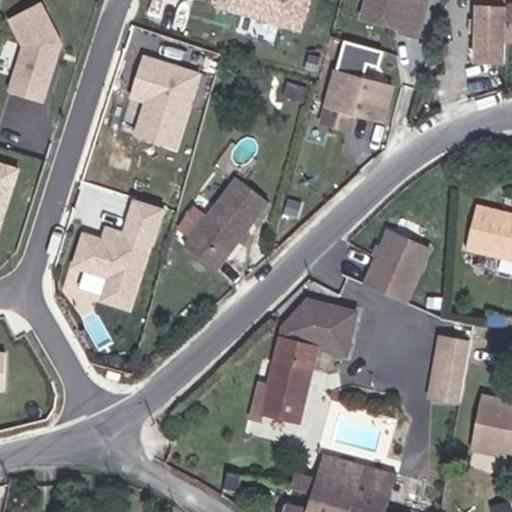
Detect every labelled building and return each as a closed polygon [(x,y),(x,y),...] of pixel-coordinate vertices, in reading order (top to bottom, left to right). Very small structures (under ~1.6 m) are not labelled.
[(40,0),(39,0),(4,19),(18,45),(4,93),(47,105),(65,44),(40,0)] [(211,0),(299,26),(306,0),(211,0)] [(366,0),(362,22),(373,25),(392,23),(404,27),(403,34),(416,38),(427,0),(425,0),(366,0)] [(498,42),(500,11),(506,9),(505,0),(468,0),(467,66),(498,66),(498,42)] [(498,42),(511,42),(511,0),(506,0),(506,9),(500,11),(498,42)] [(338,61),(386,72),(391,49),(344,38),(338,61)] [(196,74),(144,59),(121,133),(173,155),(196,74)] [(381,128),(390,94),(335,79),(325,113),(381,128)] [(0,236),(21,170),(0,163),(0,236)] [(165,222),(86,187),(53,302),(141,318),(165,222)] [(264,225),(232,198),(178,264),(209,291),(264,225)] [(511,213),(468,203),(459,241),(511,253),(511,213)] [(431,248),(389,230),(366,282),(408,300),(431,248)] [(298,423),(318,349),(347,357),(356,314),(306,303),(287,322),(270,389),(261,387),(252,419),(261,422),(264,414),(298,423)] [(469,342),(439,337),(429,401),(459,405),(469,342)] [(0,391),(8,392),(9,354),(0,353),(0,391)] [(511,400),(482,394),(470,453),(511,462),(511,400)] [(367,511),(387,511),(397,478),(319,457),(314,478),(310,493),(308,498),(311,498),(307,511),(300,511),(281,506),(279,511),(346,511),(348,507),(367,511)] [(197,477),(200,463),(185,459),(183,473),(197,477)] [(310,493),(314,478),(292,472),(288,487),(310,493)] [(511,511),(511,499),(493,505),(495,511),(511,511)]
